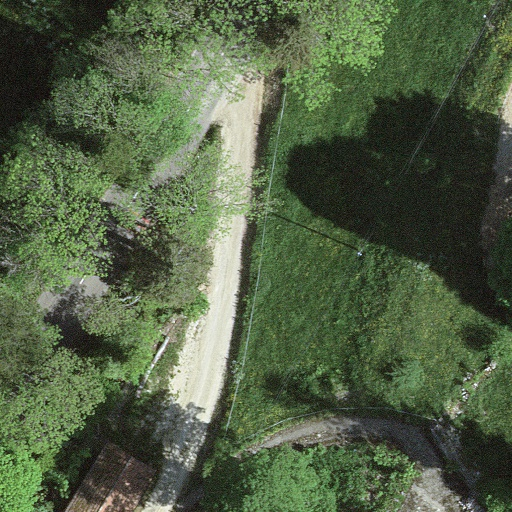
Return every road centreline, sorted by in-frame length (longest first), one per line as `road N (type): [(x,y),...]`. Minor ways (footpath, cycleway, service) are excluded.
road 1 (tertiary): [(269,0),(153,203),(0,417)]
road 2 (track): [(246,44),(244,228),(169,511)]
